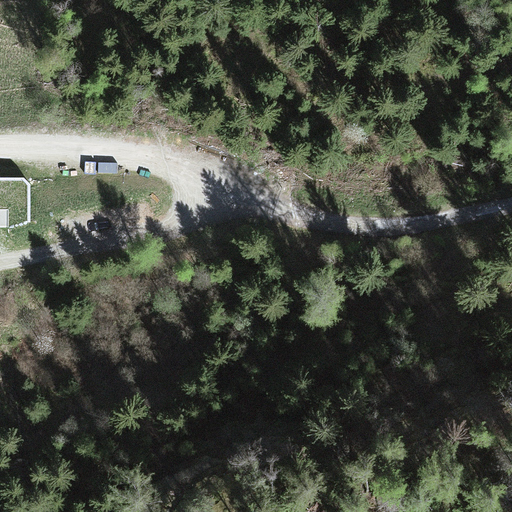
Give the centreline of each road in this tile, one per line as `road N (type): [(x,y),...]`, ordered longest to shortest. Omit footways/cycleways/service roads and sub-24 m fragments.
road 1 (track): [(511,203),(414,224),(207,195)]
road 2 (track): [(0,262),(184,227),(207,195)]
road 3 (track): [(207,195),(188,168),(156,155),(0,145)]
